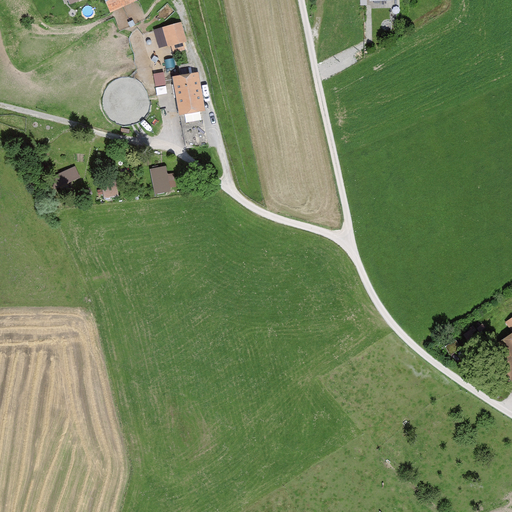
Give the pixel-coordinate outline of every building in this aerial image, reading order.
[(102,0),(94,4),(100,18),(122,8),(118,0),(102,0)] [(176,25),(164,28),(171,53),(183,49),(176,25)] [(187,148),(207,144),(192,63),(180,65),(182,77),(174,79),(187,148)] [(77,180),(72,171),(49,181),(53,191),(77,180)] [(151,172),(155,194),(168,192),(165,174),(158,176),(157,171),(151,172)] [(100,180),(103,200),(116,198),(113,178),(100,180)] [(79,195),(81,200),(90,197),(88,191),(79,195)] [(511,317),(506,322),(511,330),(511,333),(490,349),(511,379),(511,317)]
